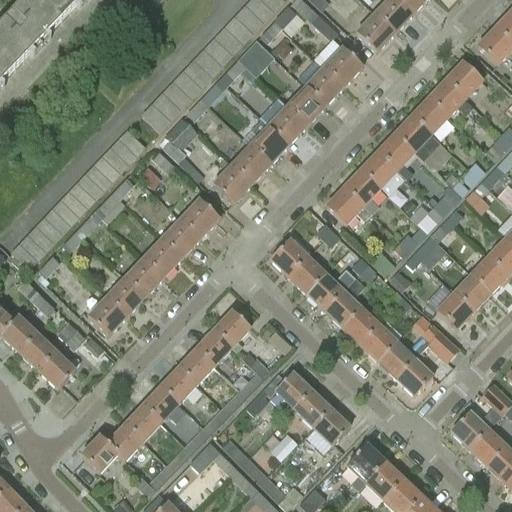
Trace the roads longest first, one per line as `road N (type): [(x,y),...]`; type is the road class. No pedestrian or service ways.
road 1 (residential): [(228,267),(480,0)]
road 2 (residential): [(39,463),(228,267)]
road 3 (residential): [(402,434),(228,267)]
road 4 (residential): [(402,434),(511,337)]
